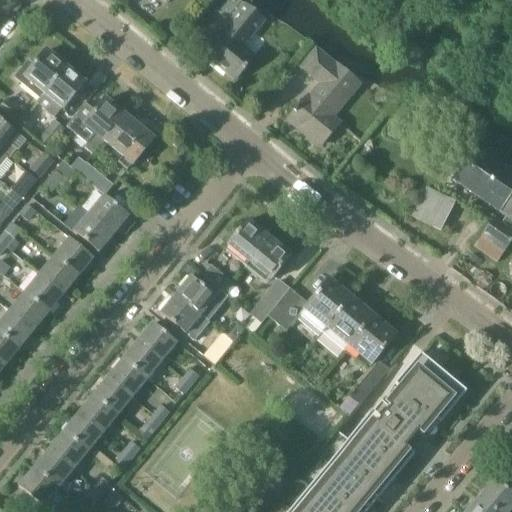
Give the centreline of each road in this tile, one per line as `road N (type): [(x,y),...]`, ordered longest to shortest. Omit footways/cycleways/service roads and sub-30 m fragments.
road 1 (residential): [(0,456),(250,147)]
road 2 (residential): [(511,342),(250,147)]
road 3 (residential): [(250,147),(73,0)]
road 4 (residential): [(415,511),(511,394)]
